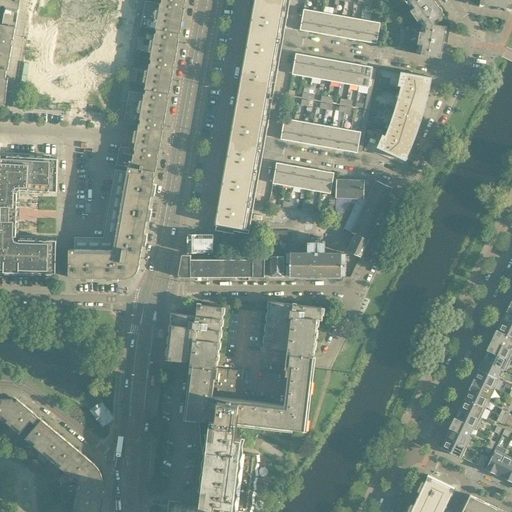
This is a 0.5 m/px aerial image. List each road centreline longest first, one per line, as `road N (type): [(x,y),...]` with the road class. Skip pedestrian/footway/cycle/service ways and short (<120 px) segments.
road 1 (residential): [(411,454),(511,243)]
road 2 (residential): [(463,70),(236,29)]
road 3 (residential): [(152,297),(185,289),(360,287)]
road 4 (residential): [(410,181),(216,140)]
road 5 (secondary): [(152,297),(129,359),(121,456)]
road 6 (secondary): [(142,454),(158,333),(152,297)]
road 7 (secondary): [(208,0),(180,149)]
road 8 (residential): [(0,384),(22,387),(121,456)]
road 9 (residential): [(7,129),(25,0)]
road 10 (residential): [(410,181),(463,70)]
